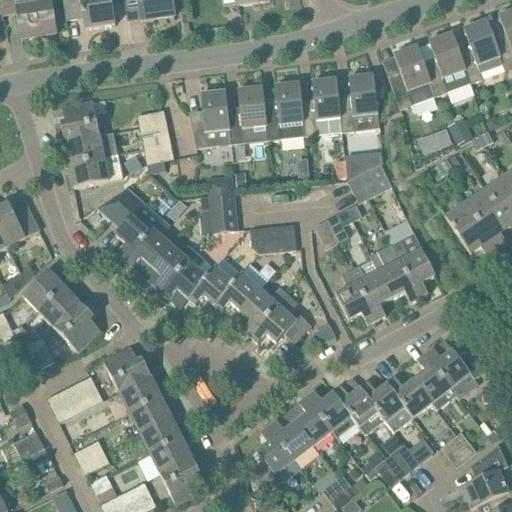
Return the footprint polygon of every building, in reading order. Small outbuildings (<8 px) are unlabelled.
[(0,0),(0,1),(3,19),(18,17),(22,42),(56,37),(51,1),(28,5),(27,0),(0,0)] [(62,0),(63,3),(66,23),(83,21),(85,32),(116,28),(111,0),(62,0)] [(123,0),(124,3),(139,1),(142,24),(175,19),(172,0),(123,0)] [(235,0),(237,8),(270,4),(269,0),(235,0)] [(507,43),(496,47),(501,60),(500,60),(503,68),(509,84),(511,83),(511,14),(499,19),(507,43)] [(473,55),(461,60),(466,73),(465,73),(470,87),(483,82),(481,76),(503,68),(500,60),(501,60),(496,47),(488,23),(464,32),(473,55)] [(466,73),(461,60),(453,36),(429,45),(438,68),(426,73),(431,86),(430,86),(435,100),(449,95),(470,87),(465,73),(466,73)] [(431,86),(426,73),(418,49),(394,58),(403,81),(391,86),(402,113),(419,106),(435,100),(430,86),(431,86)] [(352,105),(340,107),(341,121),(340,121),(342,136),(355,135),(380,132),(374,78),(349,81),(352,105)] [(312,85),(315,109),(303,111),(304,125),(303,125),(305,140),(318,138),(342,136),(340,121),(341,121),(340,107),(337,82),(312,85)] [(266,129),(268,144),(281,142),(305,140),(303,125),(304,125),(303,111),(300,86),(275,89),(278,113),(266,114),(267,129),(266,129)] [(241,117),(229,119),(230,133),(229,134),(231,148),(249,146),(268,144),(266,129),(267,129),(266,114),(263,91),(238,93),(241,117)] [(230,133),(229,119),(226,95),(201,98),(204,122),(191,123),(197,152),(207,151),(231,148),(229,134),(230,133)] [(100,138),(93,105),(62,112),(66,127),(61,128),(66,152),(102,145),(100,138)] [(156,141),(151,116),(138,119),(143,143),(156,141)] [(432,137),(418,142),(424,157),(437,152),(451,147),(446,132),(432,137)] [(102,145),(66,152),(70,172),(119,161),(114,135),(100,138),(102,145)] [(487,135),(479,139),(484,151),(493,146),(487,135)] [(143,143),(145,155),(172,150),(170,138),(156,141),(143,143)] [(476,155),(484,151),(479,139),(471,144),(476,155)] [(157,166),(175,162),(172,150),(145,155),(150,178),(159,176),(157,166)] [(383,155),(368,157),(370,173),(378,169),(382,167),(384,166),(383,155)] [(454,158),(443,166),(450,175),(461,167),(454,158)] [(119,161),(70,172),(74,192),(123,182),(119,161)] [(355,162),(345,163),(347,181),(357,180),(355,162)] [(336,164),(338,182),(347,181),(345,163),(336,164)] [(438,183),(450,175),(443,166),(431,173),(438,183)] [(378,169),(370,173),(382,196),(392,190),(382,167),(378,169)] [(370,173),(357,180),(348,185),(359,207),(382,196),(370,173)] [(245,176),(236,177),(238,194),(247,193),(245,176)] [(309,177),(300,178),(300,185),(310,184),(309,177)] [(511,189),(505,180),(486,193),(511,230),(511,228),(511,189)] [(128,190),(100,209),(123,230),(115,238),(126,248),(118,257),(126,264),(163,221),(128,190)] [(467,206),(499,255),(508,248),(500,237),(511,230),(486,193),(467,206)] [(201,200),(202,215),(236,211),(235,197),(201,200)] [(499,255),(467,206),(446,221),(470,258),(481,251),(489,262),(499,255)] [(0,236),(7,251),(40,234),(26,207),(12,214),(9,208),(0,212),(0,236)] [(363,220),(357,208),(347,213),(354,226),(363,220)] [(204,238),(209,242),(213,237),(213,226),(237,223),(236,211),(202,215),(204,238)] [(326,224),(339,248),(349,242),(337,219),(326,224)] [(126,264),(144,280),(171,248),(161,240),(171,228),(163,221),(126,264)] [(213,237),(239,234),(237,223),(213,226),(213,237)] [(327,254),(339,248),(326,224),(315,230),(327,254)] [(297,254),(294,228),(250,233),(252,251),(259,258),(277,256),(297,254)] [(413,237),(391,248),(419,302),(428,298),(422,286),(435,280),(413,237)] [(171,248),(144,280),(162,296),(197,255),(190,248),(182,257),(171,248)] [(370,259),(379,276),(392,302),(404,296),(410,307),(419,302),(391,248),(370,259)] [(188,303),(216,271),(206,262),(197,255),(162,296),(180,312),(182,310),(188,303)] [(254,300),(260,293),(269,283),(251,267),(234,287),(214,309),(222,315),(230,306),(241,315),(254,300)] [(360,268),(350,273),(377,324),(386,319),(380,308),(392,302),(379,276),(367,282),(360,268)] [(20,276),(21,277),(26,287),(36,278),(32,270),(20,276)] [(204,299),(214,309),(234,287),(216,271),(188,303),(196,309),(204,299)] [(22,298),(36,313),(62,288),(48,273),(22,298)] [(377,324),(350,273),(342,278),(349,291),(336,298),(349,324),(362,317),(368,329),(377,324)] [(7,296),(10,301),(26,287),(21,277),(3,287),(7,296)] [(36,313),(50,327),(76,302),(62,288),(36,313)] [(243,333),(250,340),(288,297),(280,290),(270,301),(260,293),(254,300),(241,315),(251,324),(243,333)] [(7,296),(0,299),(0,309),(6,306),(11,302),(10,301),(7,296)] [(288,297),(250,340),(258,347),(266,337),(277,347),(284,339),(294,347),(310,328),(301,320),(297,325),(289,317),(298,306),(288,297)] [(76,302),(50,327),(79,356),(101,335),(90,324),(94,321),(76,302)] [(0,317),(0,337),(4,346),(15,341),(14,338),(12,334),(3,316),(0,317)] [(25,332),(14,338),(15,341),(21,351),(33,345),(26,331),(25,332)] [(33,345),(45,369),(56,364),(44,339),(33,345)] [(445,344),(426,359),(451,392),(452,392),(456,397),(457,399),(460,403),(469,396),(465,391),(475,382),(485,375),(469,355),(460,363),(445,344)] [(33,376),(45,369),(33,345),(21,351),(33,376)] [(132,352),(104,366),(113,384),(122,402),(154,385),(145,368),(143,363),(138,365),(132,352)] [(425,375),(414,384),(432,407),(433,406),(438,413),(448,405),(457,399),(456,397),(452,392),(451,392),(426,359),(418,365),(425,375)] [(0,385),(9,382),(0,363),(0,385)] [(9,382),(0,385),(0,395),(13,389),(9,382)] [(385,424),(361,393),(361,392),(353,382),(334,397),(359,430),(366,438),(375,431),(385,424)] [(396,382),(387,388),(413,422),(432,407),(414,384),(403,392),(396,382)] [(122,402),(131,419),(163,403),(154,385),(122,402)] [(369,386),(361,392),(361,393),(385,424),(394,436),(413,422),(387,388),(377,396),(369,386)] [(315,395),(307,402),(333,435),(340,445),(359,430),(334,397),(323,405),(315,395)] [(100,398),(55,421),(58,426),(103,403),(100,398)] [(307,402),(288,416),(314,450),(333,435),(307,402)] [(131,419),(140,437),(172,421),(163,403),(131,419)] [(10,416),(14,424),(27,417),(23,409),(10,416)] [(314,450),(288,416),(269,431),(294,464),(314,450)] [(27,417),(14,424),(18,431),(31,425),(27,417)] [(140,437),(149,455),(181,439),(172,421),(140,437)] [(294,464),(269,431),(261,437),(269,447),(257,456),(264,465),(254,472),(269,492),(280,484),(287,483),(301,473),(299,470),(294,464)] [(36,467),(37,466),(49,460),(36,434),(13,446),(22,464),(32,459),(36,467)] [(449,461),(469,446),(461,436),(441,451),(449,461)] [(149,455),(158,473),(190,457),(181,439),(149,455)] [(74,456),(80,468),(105,455),(99,444),(74,456)] [(476,456),(469,446),(449,461),(456,471),(476,456)] [(394,456),(409,476),(420,468),(404,448),(395,455),(394,456)] [(482,480),(462,489),(472,511),(493,503),(511,494),(511,468),(507,470),(502,458),(498,449),(480,462),(482,467),(472,471),(472,472),(477,470),(482,480)] [(110,466),(105,455),(80,468),(86,478),(110,466)] [(393,457),(385,464),(399,483),(409,476),(394,456),(393,457)] [(158,473),(176,509),(204,495),(197,481),(201,479),(190,457),(158,473)] [(54,471),(49,460),(37,466),(43,477),(54,471)] [(399,483),(385,464),(375,471),(380,478),(390,491),(399,483)] [(116,487),(131,479),(126,469),(111,477),(116,487)] [(380,478),(375,471),(366,478),(371,484),(376,480),(377,481),(380,478)] [(330,504),(351,489),(343,479),(323,494),(330,504)] [(63,489),(59,481),(46,488),(50,496),(63,489)] [(353,502),(358,499),(351,489),(330,504),(336,511),(340,511),(342,511),(353,502)] [(134,491),(100,508),(101,511),(112,511),(138,499),(134,491)] [(70,502),(66,494),(53,501),(57,509),(70,502)] [(511,511),(511,494),(493,503),(497,511),(511,511)] [(360,511),(361,511),(353,502),(342,511),(360,511)]
